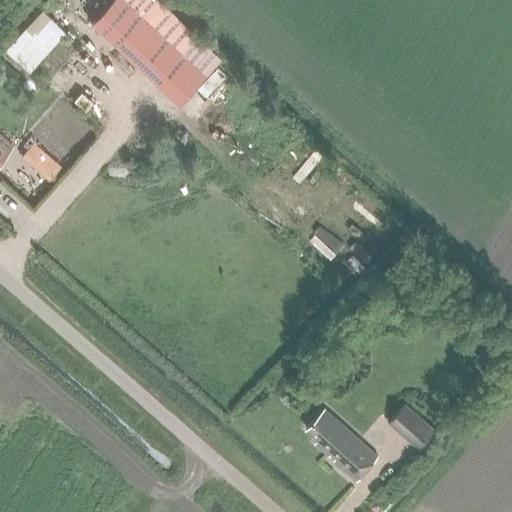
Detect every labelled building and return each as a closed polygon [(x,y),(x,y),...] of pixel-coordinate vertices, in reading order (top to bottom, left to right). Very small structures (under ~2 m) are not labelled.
[(108,0),(89,21),(177,103),(205,73),(221,56),(161,0),(108,0)] [(42,11),(4,51),(15,60),(28,72),(65,32),(42,11)] [(0,162),(11,150),(0,140),(0,162)] [(61,166),(33,141),(21,156),(49,180),(61,166)] [(484,320),(468,338),(480,349),(496,332),(484,320)] [(435,430),(435,429),(404,403),(388,423),(390,424),(395,428),(419,449),(435,430)] [(378,456),(325,409),(305,431),(317,441),(314,444),(328,457),(331,454),(336,459),(333,461),(356,481),(378,456)]
